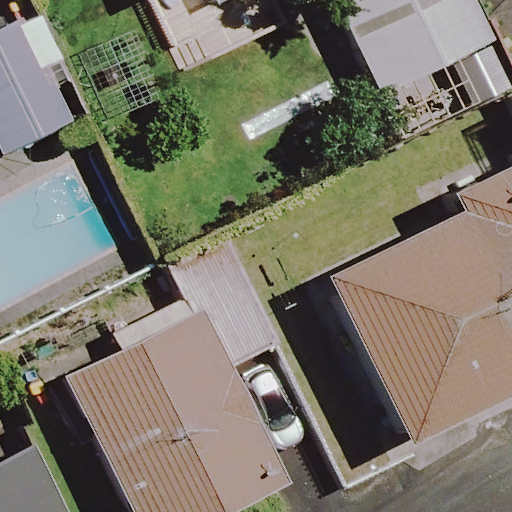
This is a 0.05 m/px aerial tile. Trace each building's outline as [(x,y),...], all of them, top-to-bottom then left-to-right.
[(115,0),(122,15),(153,0),(115,0)] [(476,54),(452,0),(310,0),(356,106),(476,54)] [(0,157),(55,132),(40,99),(61,89),(26,15),(0,26),(0,157)] [(511,159),(418,205),(429,227),(301,288),(382,455),(511,392),(511,159)] [(229,511),(266,494),(185,326),(170,333),(161,313),(93,345),(103,365),(48,392),(106,511),(229,511)] [(42,511),(20,461),(0,469),(0,511),(42,511)]
